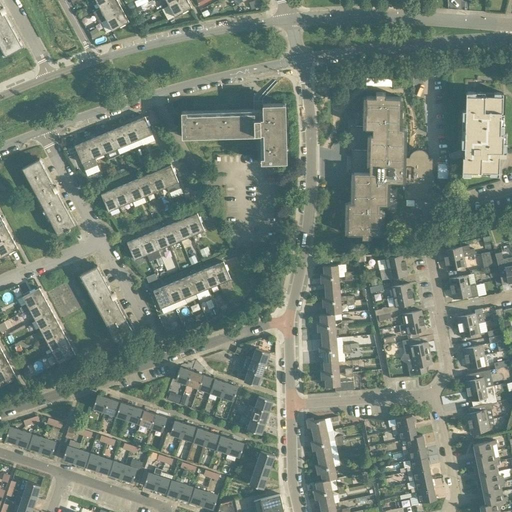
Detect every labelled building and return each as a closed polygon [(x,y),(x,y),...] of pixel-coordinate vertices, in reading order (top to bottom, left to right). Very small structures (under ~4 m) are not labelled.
[(95,0),(100,8),(115,0),(95,0)] [(122,10),(116,0),(115,0),(100,8),(106,19),(122,10)] [(191,8),(187,0),(178,0),(169,5),(175,17),(191,8)] [(258,0),(250,3),(252,10),(262,6),(259,0),(258,0)] [(149,1),(140,6),(143,11),(152,7),(149,1)] [(131,10),(135,8),(132,2),(128,4),(127,5),(130,11),(131,10)] [(0,6),(0,45),(6,56),(22,47),(2,10),(4,8),(3,8),(2,8),(1,8),(0,6)] [(88,15),(84,8),(77,11),(81,19),(88,15)] [(122,10),(106,19),(112,31),(129,22),(122,10)] [(145,19),(138,22),(137,23),(140,28),(141,28),(148,24),(145,19)] [(100,36),(96,29),(89,33),(93,40),(100,36)] [(391,87),(391,85),(392,79),(366,79),(366,84),(366,86),(391,87)] [(449,155),(449,161),(463,157),(462,175),(499,176),(500,158),(506,158),(507,134),(504,134),(504,116),(501,116),(501,112),(503,112),(503,93),(466,92),(465,110),(462,110),(460,147),(464,147),(463,154),(460,153),(459,152),(449,155)] [(449,161),(449,155),(433,161),(433,160),(427,160),(426,157),(426,156),(425,155),(424,154),(423,153),(422,152),(420,152),(418,152),(417,152),(414,153),(413,154),(412,156),(411,157),(411,159),(403,159),(404,152),(404,128),(399,128),(400,98),(385,97),(385,93),(376,93),(376,97),(366,97),(366,120),(372,120),(372,127),(351,127),(350,150),(354,150),(354,160),(351,160),(351,167),(354,167),(353,203),(348,202),(347,234),(362,235),(361,239),(371,239),(371,235),(381,235),(382,211),(380,211),(380,205),(387,205),(388,182),(402,183),(402,190),(406,190),(406,198),(428,198),(429,168),(432,168),(432,167),(449,161)] [(187,111),(181,111),(182,137),(255,136),(255,133),(263,133),(264,157),(261,157),(261,162),(284,162),(284,154),(287,154),(286,139),(283,139),(283,125),(286,125),(286,111),(283,111),(283,103),(263,104),(263,107),(254,107),(254,113),(187,114),(187,111)] [(145,117),(133,122),(140,139),(152,134),(145,117)] [(140,139),(133,122),(121,127),(128,144),(140,139)] [(128,144),(121,127),(110,131),(117,148),(128,144)] [(117,148),(110,131),(99,136),(106,153),(117,148)] [(106,153),(99,136),(87,141),(94,158),(106,153)] [(94,158),(87,141),(75,146),(82,163),(94,158)] [(154,158),(160,156),(157,149),(152,151),(154,158)] [(54,185),(54,186),(40,159),(23,168),(58,234),(66,230),(67,232),(71,230),(70,228),(75,225),(55,188),(57,186),(56,185),(55,185),(54,185)] [(160,170),(167,187),(169,192),(181,187),(172,165),(160,170)] [(116,171),(118,176),(126,173),(124,168),(116,171)] [(167,187),(160,170),(148,175),(155,192),(167,187)] [(292,174),(293,178),(294,182),(300,180),(299,176),(298,172),(292,174)] [(97,186),(105,182),(101,175),(93,179),(97,186)] [(155,192),(148,175),(137,179),(144,196),(155,192)] [(144,196),(137,179),(125,184),(132,201),(144,196)] [(132,201),(125,184),(114,189),(121,206),(132,201)] [(121,206),(114,189),(102,194),(109,211),(121,206)] [(197,213),(185,219),(192,235),(204,230),(197,213)] [(149,222),(146,216),(140,219),(143,225),(149,222)] [(192,235),(185,219),(174,223),(181,240),(192,235)] [(181,240),(174,223),(162,228),(169,245),(181,240)] [(5,226),(0,229),(0,243),(11,237),(5,226)] [(169,245),(162,228),(151,233),(158,250),(169,245)] [(158,250),(151,233),(139,238),(146,255),(149,262),(153,260),(151,253),(158,250)] [(11,237),(0,243),(0,255),(1,258),(18,249),(11,237)] [(146,255),(139,238),(127,243),(134,260),(146,255)] [(443,250),(445,261),(464,257),(475,255),(474,249),(470,249),(469,245),(443,250)] [(497,260),(495,253),(494,251),(481,253),(484,268),(498,265),(497,260)] [(511,282),(511,256),(503,259),(502,252),(495,253),(497,260),(498,265),(499,268),(501,280),(502,284),(508,283),(511,282)] [(191,265),(197,263),(194,255),(188,258),(191,265)] [(387,269),(406,265),(403,255),(385,258),(387,269)] [(464,257),(445,261),(448,271),(466,267),(464,257)] [(223,262),(211,267),(218,284),(230,279),(223,262)] [(406,265),(387,269),(389,279),(408,275),(406,265)] [(97,266),(80,275),(116,341),(133,332),(97,266)] [(321,275),(321,280),(339,278),(338,266),(323,267),(324,274),(321,275)] [(218,284),(211,267),(200,272),(207,289),(218,284)] [(490,278),(499,276),(497,268),(489,270),(490,278)] [(207,289),(200,272),(188,276),(195,294),(207,289)] [(149,283),(149,284),(157,280),(157,279),(155,273),(146,277),(149,283)] [(470,285),(468,275),(449,279),(451,289),(470,285)] [(195,294),(188,276),(177,281),(184,298),(195,294)] [(339,278),(321,280),(321,284),(325,284),(325,291),(340,290),(339,278)] [(184,298),(177,281),(165,286),(172,303),(184,298)] [(391,287),(393,297),(412,293),(409,283),(391,287)] [(476,284),(470,285),(451,289),(453,299),(468,296),(469,298),(479,296),(476,284)] [(371,293),(383,291),(382,285),(370,287),(371,293)] [(172,303),(165,286),(153,291),(160,308),(172,303)] [(29,308),(29,309),(45,300),(39,288),(23,297),(27,305),(29,308)] [(340,290),(325,291),(326,299),(323,299),(323,304),(341,302),(341,301),(347,300),(354,300),(354,296),(347,296),(340,296),(340,290)] [(395,306),(388,307),(387,308),(387,307),(385,307),(383,308),(381,309),(375,310),(376,315),(378,315),(390,312),(397,309),(397,307),(414,304),(412,293),(393,297),(395,306)] [(45,300),(29,309),(35,320),(51,311),(45,300)] [(229,303),(232,309),(239,306),(237,300),(229,303)] [(341,302),(323,304),(324,309),(327,308),(327,315),(334,314),(342,314),(341,302)] [(215,307),(207,311),(210,317),(218,314),(215,307)] [(494,320),(504,318),(502,309),(496,310),(497,315),(493,316),(494,320)] [(403,314),(405,324),(423,320),(421,310),(403,314)] [(51,311),(35,320),(41,330),(57,321),(51,311)] [(379,321),(391,318),(390,312),(378,315),(379,321)] [(177,322),(179,315),(170,313),(168,320),(177,322)] [(478,323),(476,313),(457,317),(459,327),(478,323)] [(334,314),(327,315),(320,316),(320,322),(317,322),(317,327),(335,326),(342,325),(349,325),(349,320),(342,321),(342,320),(335,320),(334,314)] [(487,331),(489,337),(505,334),(501,319),(497,320),(499,329),(487,331)] [(406,329),(407,335),(425,331),(423,320),(405,324),(399,325),(400,330),(406,329)] [(57,321),(41,330),(47,341),(63,332),(57,321)] [(478,323),(459,327),(461,338),(480,334),(478,323)] [(335,326),(317,327),(318,333),(321,332),(322,339),(337,338),(335,326)] [(63,332),(47,341),(52,352),(69,343),(63,332)] [(505,334),(489,337),(490,344),(497,342),(499,352),(508,350),(505,334)] [(384,344),(396,342),(395,336),(383,338),(384,344)] [(411,357),(430,353),(428,342),(421,343),(420,337),(408,340),(402,341),(404,352),(400,359),(411,357)] [(337,338),(322,339),(322,346),(319,347),(319,351),(338,350),(337,338)] [(69,343),(52,352),(59,364),(75,355),(69,343)] [(17,353),(23,350),(19,345),(15,347),(14,347),(17,353)] [(466,359),(484,355),(482,345),(464,348),(466,359)] [(246,357),(248,351),(237,347),(235,353),(246,357)] [(256,348),(252,359),(266,364),(270,353),(256,348)] [(338,350),(319,351),(320,356),(323,356),(324,363),(339,362),(338,350)] [(411,357),(414,368),(408,369),(410,376),(427,372),(425,366),(432,364),(430,353),(411,357)] [(5,355),(0,358),(0,372),(11,366),(5,355)] [(486,365),(484,355),(466,359),(468,369),(486,365)] [(266,364),(252,359),(248,370),(262,375),(266,364)] [(495,369),(510,366),(509,365),(509,362),(509,360),(494,363),(495,369)] [(339,362),(324,363),(324,370),(321,370),(321,375),(340,374),(339,362)] [(11,366),(0,372),(0,386),(0,387),(17,378),(11,366)] [(187,384),(192,371),(180,367),(176,380),(187,384)] [(262,375),(248,370),(244,381),(258,386),(262,375)] [(467,391),(493,386),(490,370),(469,375),(470,380),(465,381),(467,391)] [(199,388),(203,375),(192,371),(187,384),(199,388)] [(340,374),(321,375),(322,380),(325,380),(326,388),(335,387),(335,392),(354,390),(353,382),(340,383),(340,374)] [(210,392),(215,379),(203,375),(199,388),(210,392)] [(221,396),(226,383),(215,379),(210,392),(221,396)] [(226,383),(221,396),(233,400),(238,387),(226,383)] [(493,386),(467,391),(470,402),(487,398),(488,403),(492,403),(496,402),(493,386)] [(93,408),(105,412),(109,399),(97,395),(93,408)] [(258,396),(255,408),(269,412),(273,401),(258,396)] [(109,399),(105,412),(116,416),(121,402),(109,399)] [(121,402),(116,416),(128,419),(132,406),(121,402)] [(486,410),(485,410),(484,404),(473,407),(470,407),(471,413),(469,413),(467,414),(469,424),(488,420),(486,410)] [(132,406),(128,419),(139,423),(144,410),(132,406)] [(269,412),(255,408),(251,418),(265,423),(269,412)] [(144,410),(139,423),(136,432),(147,436),(151,427),(155,414),(144,410)] [(155,414),(151,427),(161,431),(163,431),(167,418),(155,414)] [(392,426),(392,431),(414,426),(412,415),(395,418),(397,425),(392,426)] [(265,423),(251,418),(247,429),(261,434),(265,423)] [(313,434),(327,431),(325,419),(314,421),(313,418),(306,420),(308,428),(311,427),(313,434)] [(182,437),(186,424),(175,420),(170,434),(182,437)] [(488,420),(469,424),(471,434),(490,430),(488,420)] [(191,449),(193,441),(198,428),(186,424),(182,437),(179,445),(191,449)] [(73,438),(76,427),(70,425),(67,435),(73,438)] [(417,436),(414,426),(392,431),(393,435),(398,434),(400,440),(423,435),(422,435),(417,436)] [(17,444),(21,431),(10,427),(5,440),(17,444)] [(205,445),(209,432),(198,428),(193,441),(205,445)] [(312,447),(330,443),(336,442),(335,437),(333,430),(327,431),(313,434),(314,441),(311,442),(312,447)] [(28,448),(33,434),(21,431),(17,444),(28,448)] [(221,436),(209,432),(205,445),(216,449),(221,436)] [(40,452),(44,438),(33,434),(28,448),(40,452)] [(423,435),(400,440),(400,441),(406,440),(407,445),(402,446),(403,451),(425,446),(423,435)] [(221,436),(216,449),(228,452),(232,440),(221,436)] [(56,442),(44,438),(40,452),(52,455),(56,442)] [(232,440),(228,452),(239,457),(244,443),(232,440)] [(476,455),(493,451),(492,445),(497,444),(496,440),(473,445),(476,455)] [(318,458),(332,455),(330,443),(312,447),(313,451),(316,451),(318,458)] [(75,463),(79,450),(67,446),(63,459),(75,463)] [(425,446),(403,451),(404,455),(409,454),(410,460),(427,457),(425,446)] [(86,467),(91,453),(79,450),(75,463),(86,467)] [(261,451),(257,462),(271,467),(275,455),(261,451)] [(478,465),(500,460),(499,457),(495,457),(493,451),(476,455),(478,465)] [(98,471),(102,457),(91,453),(86,467),(98,471)] [(317,470),(335,466),(332,455),(318,458),(319,464),(316,465),(317,470)] [(109,474),(113,461),(102,457),(98,471),(109,474)] [(427,457),(410,460),(411,467),(406,468),(407,472),(429,467),(427,457)] [(480,475),(498,471),(496,465),(501,464),(500,460),(478,465),(480,475)] [(120,478),(125,465),(113,461),(109,474),(120,478)] [(130,466),(125,465),(120,478),(132,482),(135,475),(139,476),(143,465),(132,461),(130,466)] [(271,467),(257,462),(253,473),(267,477),(271,467)] [(330,479),(330,480),(337,478),(335,466),(317,470),(318,475),(321,474),(323,481),(330,479)] [(429,467),(407,472),(408,476),(413,475),(414,481),(431,478),(429,467)] [(482,485),(504,480),(503,477),(499,477),(498,471),(480,475),(482,485)] [(156,490),(160,477),(148,473),(144,486),(156,490)] [(267,477),(253,473),(249,484),(263,489),(267,477)] [(167,494),(172,480),(160,477),(156,490),(167,494)] [(179,497),(183,484),(184,480),(181,479),(176,477),(175,481),(172,480),(167,494),(179,497)] [(431,478),(414,481),(416,488),(410,489),(411,493),(434,488),(431,478)] [(332,491),(330,480),(330,479),(323,481),(315,482),(317,490),(313,490),(314,495),(332,491)] [(484,495),(502,491),(501,485),(505,484),(504,480),(482,485),(484,495)] [(24,493),(37,498),(41,486),(28,481),(24,493)] [(201,505),(206,492),(207,487),(196,483),(194,488),(190,501),(201,505)] [(190,501),(194,488),(183,484),(179,497),(190,501)] [(434,488),(411,493),(412,497),(417,496),(419,503),(436,499),(434,488)] [(320,506),(335,503),(332,491),(314,495),(315,500),(319,499),(320,506)] [(486,505),(502,502),(508,501),(508,497),(503,498),(502,491),(484,495),(486,505)] [(14,503),(20,505),(33,509),(37,498),(24,493),(18,492),(14,503)] [(218,496),(206,492),(201,505),(213,509),(218,496)] [(283,511),(280,494),(252,503),(254,511),(236,511),(234,499),(220,502),(216,511),(283,511)] [(481,511),(499,511),(499,507),(503,506),(502,502),(486,505),(480,506),(481,511)]
